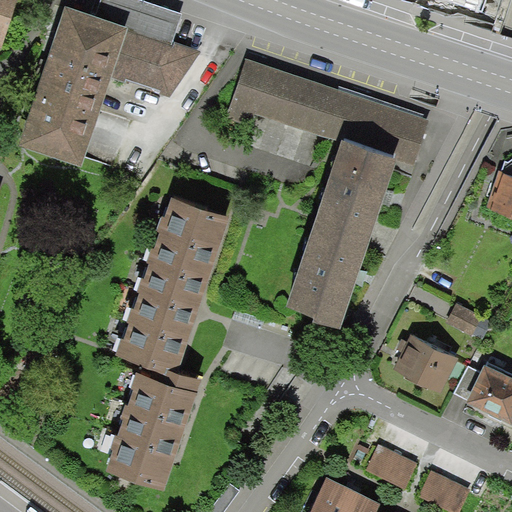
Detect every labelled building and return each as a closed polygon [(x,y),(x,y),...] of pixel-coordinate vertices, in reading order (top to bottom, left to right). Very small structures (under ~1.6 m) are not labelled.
[(0,0),(0,41),(13,0),(0,0)] [(188,12),(151,0),(104,0),(100,14),(126,23),(178,41),(188,12)] [(109,75),(126,23),(100,14),(62,1),(15,142),(79,163),(109,75)] [(178,41),(126,23),(109,75),(169,96),(200,48),(178,41)] [(429,118),(244,57),(224,116),(250,125),(254,112),(339,140),(396,159),(414,165),(429,118)] [(396,159),(339,140),(284,304),(339,325),(396,159)] [(511,176),(501,173),(489,209),(511,216),(511,176)] [(231,216),(169,195),(114,355),(140,364),(104,469),(163,489),(202,377),(178,369),(231,216)] [(493,320),(456,302),(446,321),(482,340),(493,320)] [(457,357),(411,334),(392,369),(440,391),(457,357)] [(511,424),(511,422),(511,372),(487,361),(485,364),(483,363),(479,370),(468,364),(453,393),(466,401),(511,424)] [(418,462),(378,442),(365,468),(405,487),(418,462)] [(462,511),(473,490),(431,470),(419,495),(455,511),(462,511)] [(375,511),(379,503),(325,477),(307,511),(375,511)] [(230,484),(208,511),(223,511),(239,491),(230,484)]
